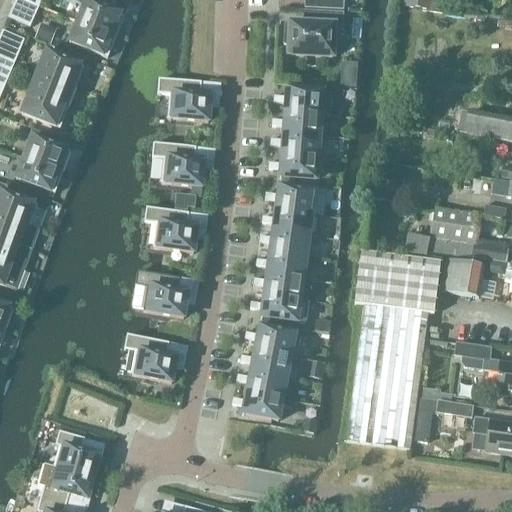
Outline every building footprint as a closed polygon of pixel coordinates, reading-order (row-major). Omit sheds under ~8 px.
[(16,0),(14,6),(25,11),(29,0),(16,0)] [(30,0),(29,0),(25,11),(36,16),(40,4),(30,0)] [(115,40),(124,19),(128,8),(109,0),(100,0),(97,8),(87,4),(87,3),(86,3),(77,24),(115,40)] [(316,0),(316,11),(342,12),(342,0),(316,0)] [(431,0),(404,0),(403,9),(430,12),(431,0)] [(316,15),(315,28),(290,27),(290,26),(284,26),(283,47),(288,47),(288,58),(332,61),(334,30),(341,30),(342,16),(316,15)] [(511,21),(498,20),(497,28),(511,29),(511,21)] [(115,40),(77,24),(68,46),(70,46),(107,61),(115,40)] [(37,76),(76,91),(84,70),(47,55),(47,54),(46,54),(37,76)] [(37,76),(29,96),(68,111),(76,91),(37,76)] [(158,82),(157,96),(169,97),(167,122),(208,125),(210,98),(209,98),(208,99),(200,99),(201,85),(158,82)] [(284,115),(321,118),(322,95),(287,93),(287,92),(286,92),(286,100),(273,99),(273,105),(285,106),(284,115)] [(68,111),(29,96),(21,117),(60,132),(68,111)] [(511,112),(470,104),(464,136),(511,144),(511,112)] [(283,137),(319,139),(321,118),(284,115),(284,124),(271,123),(271,129),(283,130),(283,137)] [(281,158),(317,161),(319,139),(283,137),(282,143),(270,142),(269,148),(282,149),(281,158)] [(24,161),(62,175),(70,154),(33,140),(33,139),(32,139),(24,161)] [(153,146),(151,161),(163,162),(160,186),(201,191),(204,164),(203,164),(203,165),(194,164),(195,151),(153,146)] [(317,161),(281,158),(280,167),(268,166),(267,172),(280,173),(279,181),(280,182),(281,181),(316,183),(317,161)] [(62,175),(24,161),(15,183),(17,183),(17,182),(54,196),(62,175)] [(511,170),(502,169),(500,180),(511,181),(511,170)] [(275,213),(311,218),(314,195),(279,191),(280,190),(278,190),(277,198),(265,196),(264,202),(276,204),(275,213)] [(0,218),(29,229),(37,208),(0,194),(0,218)] [(195,199),(175,197),(174,212),(186,214),(187,210),(194,210),(195,199)] [(485,208),(483,218),(504,222),(506,212),(485,208)] [(146,210),(144,225),(156,226),(152,250),(193,256),(197,230),(195,229),(195,230),(186,229),(188,216),(146,210)] [(474,247),(473,247),(479,218),(435,210),(433,220),(429,241),(473,249),(474,247)] [(273,228),(272,234),(308,239),(311,218),(275,213),(274,222),(262,220),(261,226),(273,228)] [(0,218),(0,241),(22,250),(29,229),(0,218)] [(271,247),(269,256),(305,261),(308,239),(272,234),(271,241),(259,239),(258,245),(271,247)] [(0,264),(15,270),(22,250),(0,241),(0,264)] [(474,247),(473,249),(472,259),(506,265),(508,252),(475,247),(474,247)] [(266,277),(302,282),(305,261),(269,256),(268,264),(256,263),(255,269),(267,270),(266,277)] [(483,269),(446,263),(440,294),(477,301),(483,269)] [(15,270),(0,264),(0,288),(7,291),(15,270)] [(137,274),(134,288),(146,290),(142,315),(183,321),(187,295),(186,295),(177,294),(179,281),(137,274)] [(263,298),(300,303),(302,282),(266,277),(266,284),(253,282),(252,288),(265,290),(263,298)] [(300,303),(263,298),(262,307),(250,306),(249,311),(261,313),(260,322),(262,322),(262,321),(296,326),(300,303)] [(0,330),(5,332),(13,311),(0,306),(0,330)] [(254,353),(290,360),(295,338),(260,331),(260,330),(259,330),(257,338),(245,336),(244,341),(256,344),(254,353)] [(421,345),(362,336),(361,349),(419,357),(421,345)] [(126,338),(124,352),(135,354),(131,378),(171,386),(176,360),(175,360),(166,359),(168,346),(126,338)] [(498,376),(495,398),(511,400),(511,368),(489,365),(491,352),(455,347),(453,360),(483,364),(482,374),(498,376)] [(250,374),(286,381),(290,360),(254,353),(253,361),(241,359),(239,365),(252,367),(250,374)] [(246,395),(282,402),(286,381),(250,374),(249,380),(237,378),(236,384),(248,386),(246,395)] [(282,402),(246,395),(244,404),(232,401),(231,407),(243,410),(242,418),(243,418),(243,417),(278,424),(282,402)] [(473,410),(437,405),(436,417),(471,422),(473,410)] [(473,436),(487,438),(484,456),(511,460),(511,427),(475,422),(473,436)] [(53,470),(93,481),(99,458),(98,458),(98,459),(81,454),(84,442),(58,434),(55,448),(59,449),(53,470)] [(86,502),(86,503),(87,503),(93,481),(53,470),(48,490),(43,489),(40,502),(72,511),(75,499),(86,502)] [(71,511),(72,511),(40,502),(36,511),(71,511)]
